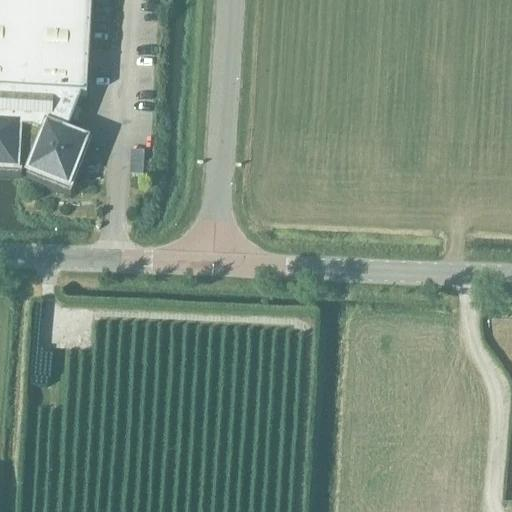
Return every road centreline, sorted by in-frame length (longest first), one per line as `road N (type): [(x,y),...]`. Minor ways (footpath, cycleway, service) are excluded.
road 1 (tertiary): [(214,264),(511,277)]
road 2 (unclassified): [(214,264),(227,0)]
road 3 (unknown): [(113,260),(125,0)]
road 4 (tertiary): [(0,255),(214,264)]
